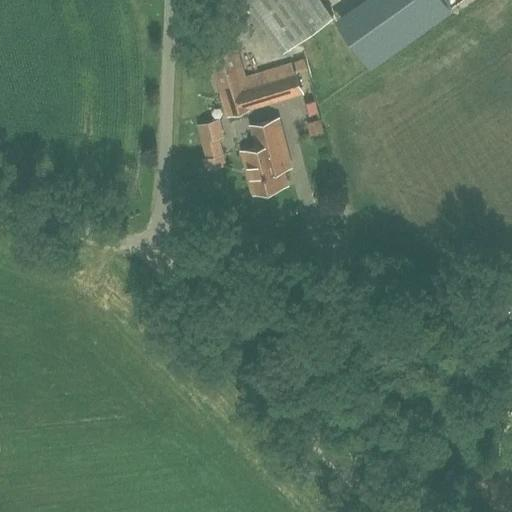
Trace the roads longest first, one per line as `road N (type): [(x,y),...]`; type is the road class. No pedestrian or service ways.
road 1 (unclassified): [(511,316),(342,256),(101,242),(0,210)]
road 2 (track): [(140,245),(151,268),(375,511)]
